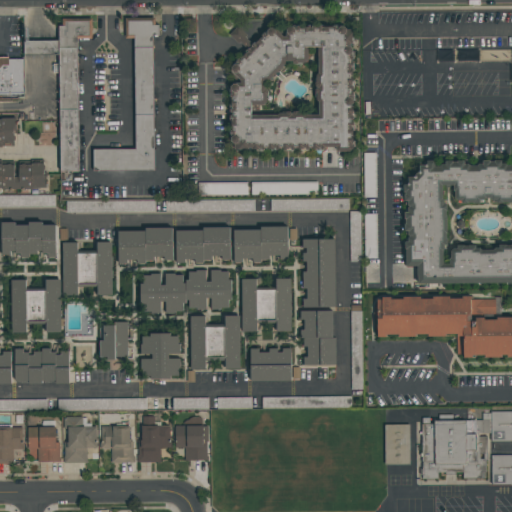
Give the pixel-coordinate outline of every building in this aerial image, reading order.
[(77,39),(92,39),(92,21),(62,21),(62,26),(58,26),(58,41),(24,41),(24,54),(59,53),(60,171),(79,171),(77,39)] [(154,171),(153,36),(158,36),(157,21),(125,21),(125,38),(134,38),(135,149),(93,150),(93,171),(154,171)] [(231,151),(324,150),(326,147),(334,147),(338,151),(353,151),(353,141),(347,135),(347,126),(353,119),(353,73),(353,72),(353,27),(285,28),(286,40),(271,26),(231,67),(231,72),(240,80),(230,90),(230,95),(235,101),(230,106),(231,151)] [(230,36),(243,45),(248,37),(236,28),(230,36)] [(24,58),(0,58),(0,96),(5,97),(24,97),(24,58)] [(15,119),(0,119),(0,147),(15,147),(15,119)] [(364,198),(376,197),(375,163),(376,163),(375,153),(363,153),(364,198)] [(417,283),(511,284),(511,159),(511,169),(503,163),(444,162),(435,173),(435,161),(426,161),(413,177),(410,177),(406,182),(405,267),(417,267),(417,283)] [(0,189),(45,189),(45,164),(18,164),(18,176),(14,176),(14,164),(0,164),(0,189)] [(303,182),(251,183),(251,195),(303,194),(303,182)] [(199,183),(200,196),(247,195),(247,183),(199,183)] [(0,196),(0,207),(46,207),(46,196),(0,196)] [(270,212),(270,202),(262,202),(262,201),(165,199),(165,211),(270,212)] [(271,211),(349,210),(349,199),(271,200),(271,211)] [(66,202),(66,213),(155,212),(155,200),(66,202)] [(350,262),(361,262),(360,211),(349,212),(350,262)] [(376,214),(365,214),(366,247),(377,247),(376,214)] [(56,223),(1,224),(1,255),(19,255),(19,257),(56,256),(56,223)] [(233,229),(234,261),(270,261),(270,256),(280,256),(280,260),(288,260),(288,228),(233,229)] [(118,230),(118,261),(164,260),(164,261),(173,260),(172,229),(118,230)] [(230,259),(230,229),(176,230),(176,263),(194,262),(212,262),(212,259),(230,259)] [(335,308),(335,239),(302,239),(302,250),(302,262),(306,262),(306,271),(303,271),(304,299),(303,299),(303,308),(335,308)] [(62,243),(63,296),(78,296),(78,287),(97,287),(97,295),(112,295),(112,242),(97,242),(97,253),(78,253),(78,243),(62,243)] [(231,308),(229,270),(210,271),(210,280),(206,281),(206,271),(186,272),(186,274),(165,275),(165,284),(161,285),(160,274),(139,275),(141,314),(163,312),(163,313),(186,312),(186,310),(231,308)] [(291,279),(276,279),(276,290),(256,290),(256,279),(241,279),(242,333),(257,332),(257,321),(276,321),(276,332),(291,332),(291,279)] [(12,333),(26,333),(26,324),(45,323),(46,333),(61,333),(60,280),(45,280),(46,291),(26,291),(26,280),(11,280),(12,333)] [(511,318),(471,319),(471,308),(496,308),(495,299),(471,300),(471,296),(375,298),(376,337),(456,335),(457,358),(511,357),(511,318)] [(334,365),(334,310),(303,310),(303,357),(303,366),(334,365)] [(351,390),(362,390),(362,311),(350,311),(351,390)] [(191,370),(205,369),(205,360),(224,360),(224,369),(240,369),(239,316),(224,316),(224,327),(205,327),(205,316),(190,317),(191,370)] [(128,358),(127,323),(103,324),(104,340),(99,340),(100,359),(128,358)] [(179,356),(179,334),(141,333),(140,354),(151,354),(151,359),(141,359),(141,378),(180,378),(180,356),(179,356)] [(69,383),(69,352),(26,352),(26,349),(15,349),(15,383),(69,383)] [(250,350),(250,382),(291,381),(291,349),(250,350)] [(0,383),(11,383),(11,352),(2,352),(0,351),(0,383)] [(262,398),(262,409),(351,408),(351,396),(262,398)] [(147,409),(146,398),(58,400),(58,411),(147,409)] [(208,398),(173,398),(173,410),(208,409),(208,398)] [(217,398),(217,409),(251,409),(251,398),(217,398)] [(0,400),(0,411),(47,410),(46,399),(0,400)] [(511,441),(511,412),(482,412),(482,422),(422,422),(422,479),(438,479),(438,473),(463,473),(463,479),(487,479),(487,441),(511,441)] [(66,463),(87,463),(87,448),(96,448),(96,427),(86,427),(85,417),(65,418),(66,463)] [(160,462),(160,448),(170,448),(170,425),(139,426),(140,462),(160,462)] [(410,425),(384,425),(384,464),(410,464),(410,425)] [(0,463),(13,464),(13,450),(23,450),(23,426),(0,426),(0,463)] [(101,427),(102,449),(111,449),(111,463),(133,463),(131,426),(101,427)] [(185,461),(208,460),(207,426),(175,426),(175,448),(185,448),(185,461)] [(58,427),(28,427),(28,461),(58,461),(58,427)] [(511,455),(491,456),(492,485),(511,484),(511,455)]
